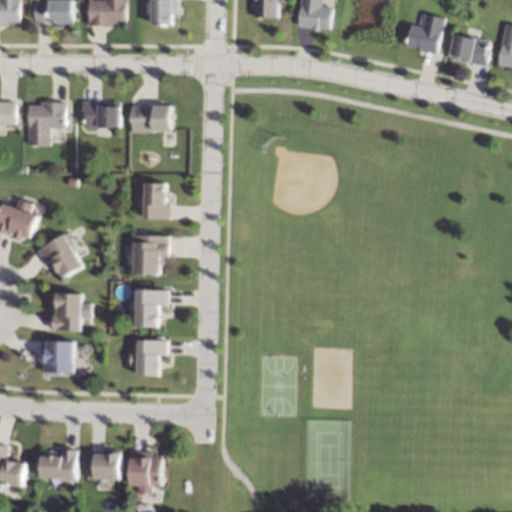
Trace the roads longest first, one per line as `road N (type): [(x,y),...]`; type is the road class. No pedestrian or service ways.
road 1 (residential): [(511,112),(312,68),(0,64)]
road 2 (residential): [(215,0),(204,436)]
road 3 (residential): [(204,415),(0,405)]
